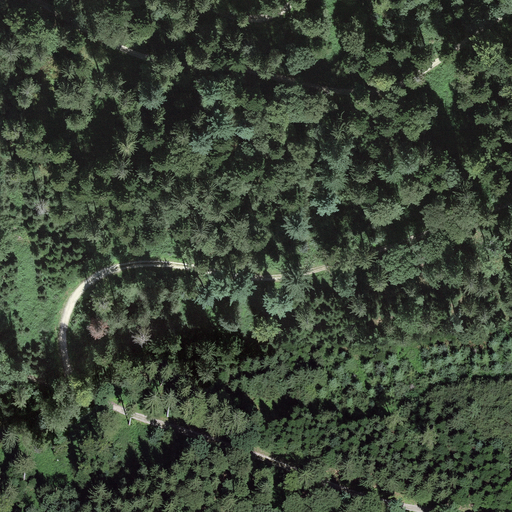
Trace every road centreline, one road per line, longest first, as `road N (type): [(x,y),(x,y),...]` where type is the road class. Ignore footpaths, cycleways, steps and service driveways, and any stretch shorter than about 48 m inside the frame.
road 1 (track): [(73,385),(63,362),(66,308),(84,283),(109,270),(170,262),(262,276),(300,272),(511,200)]
road 2 (track): [(34,0),(137,54),(365,92),(394,85),(511,7)]
road 3 (track): [(0,365),(370,498),(444,511)]
